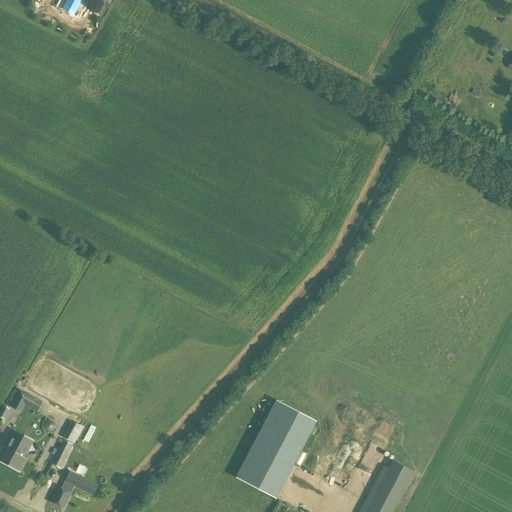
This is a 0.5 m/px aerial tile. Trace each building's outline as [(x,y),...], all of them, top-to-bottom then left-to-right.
[(53,0),(51,4),(61,9),(62,8),(73,14),(76,8),(83,11),(88,0),(53,0)] [(25,406),(27,407),(33,396),(20,389),(10,407),(21,413),(25,406)] [(236,478),(276,499),(286,478),(294,463),(316,421),(276,400),(236,478)] [(74,444),(83,428),(71,422),(63,438),(74,444)] [(23,458),(32,441),(14,431),(5,448),(2,447),(0,451),(0,460),(19,471),(25,459),(23,458)] [(60,469),(73,444),(63,439),(51,464),(60,469)] [(371,448),(364,461),(373,466),(380,453),(371,448)] [(391,511),(413,472),(393,461),(366,511),(391,511)] [(97,486),(70,472),(65,482),(61,489),(58,487),(51,501),(62,507),(73,486),(92,495),(97,486)]
